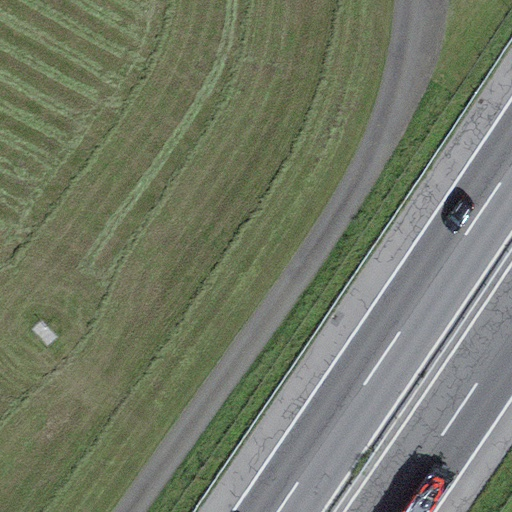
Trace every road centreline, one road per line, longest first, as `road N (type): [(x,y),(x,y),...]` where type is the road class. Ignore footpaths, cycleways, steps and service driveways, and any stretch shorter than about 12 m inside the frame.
road 1 (track): [(127,511),(384,147),(422,0)]
road 2 (trunk): [(511,166),(278,511)]
road 3 (trunk): [(391,511),(511,333)]
